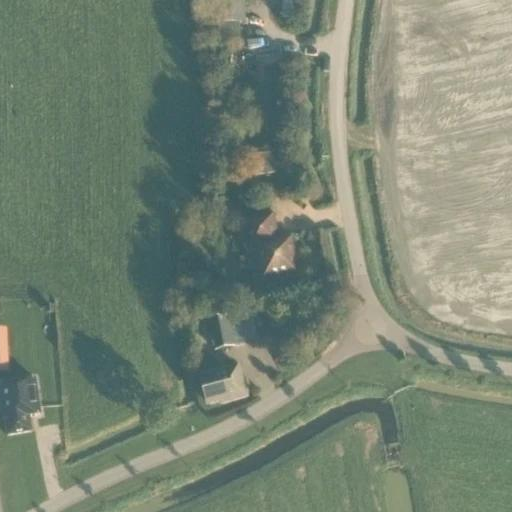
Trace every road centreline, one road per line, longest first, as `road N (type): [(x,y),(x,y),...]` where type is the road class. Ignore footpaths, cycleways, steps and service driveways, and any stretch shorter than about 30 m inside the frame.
road 1 (unclassified): [(57,511),(214,442),(290,398),(368,330)]
road 2 (unclassified): [(368,330),(336,139),(346,0)]
road 3 (unclassified): [(511,371),(458,362),(368,330)]
